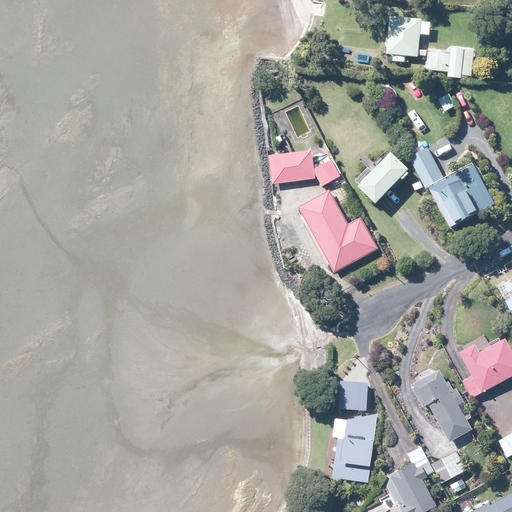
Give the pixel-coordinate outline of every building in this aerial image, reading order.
[(419,23),(419,20),(388,17),(384,55),(392,55),(392,61),(404,63),(404,56),(416,58),(416,56),(424,56),(425,51),(421,50),(417,50),(418,35),(422,35),(428,35),(429,24),(419,23)] [(470,77),(472,52),(449,49),(448,54),(426,51),(425,70),(446,72),(445,78),(459,79),(459,76),(470,77)] [(423,187),(424,189),(442,179),(426,148),(407,159),(420,181),(411,186),(414,191),(423,187)] [(330,160),(320,166),(312,170),(310,151),(309,151),(286,154),(267,156),(271,184),(273,184),(314,179),(313,171),(321,187),(328,183),(339,176),(330,160)] [(378,200),(382,196),(397,180),(399,181),(405,175),(403,173),(405,171),(387,154),(384,157),(358,186),(355,188),(373,205),(378,200)] [(449,228),(456,224),(491,205),(470,167),(425,191),(446,229),(449,228)] [(347,225),(331,198),(327,190),(296,208),(333,273),(377,249),(359,218),(347,225)] [(511,297),(507,300),(503,303),(511,318),(511,297)] [(493,386),(511,375),(511,356),(503,340),(499,342),(477,354),(473,345),(459,353),(458,353),(470,377),(463,381),(462,382),(470,398),(473,397),(493,386)] [(444,384),(437,371),(434,373),(428,369),(418,374),(421,380),(409,386),(408,387),(418,405),(420,408),(427,405),(438,426),(436,427),(444,442),(467,430),(460,416),(461,415),(457,407),(463,404),(454,388),(451,390),(446,382),(444,384)] [(338,409),(365,411),(366,384),(339,383),(338,409)] [(336,438),(331,475),(330,478),(366,483),(368,469),(366,469),(369,443),(371,444),(375,415),(366,417),(345,421),(343,439),(336,438)] [(511,454),(511,433),(497,441),(506,457),(511,454)] [(455,452),(435,462),(429,466),(419,447),(405,455),(409,462),(410,464),(399,470),(395,472),(399,480),(386,487),(398,511),(425,511),(435,507),(432,501),(421,480),(425,478),(425,477),(426,476),(429,474),(434,472),(437,477),(434,479),(435,481),(436,484),(437,485),(465,471),(455,452)] [(460,480),(450,485),(454,493),(464,487),(460,480)] [(511,511),(511,493),(490,505),(488,506),(487,504),(471,511),(511,511)]
